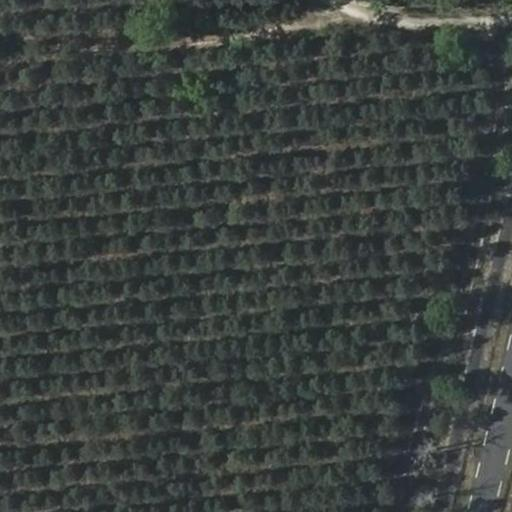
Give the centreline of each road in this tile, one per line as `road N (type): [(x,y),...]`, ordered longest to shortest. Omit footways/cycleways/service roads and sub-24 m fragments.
road 1 (track): [(341,0),(381,18),(511,23)]
road 2 (secondary): [(511,374),(477,511)]
